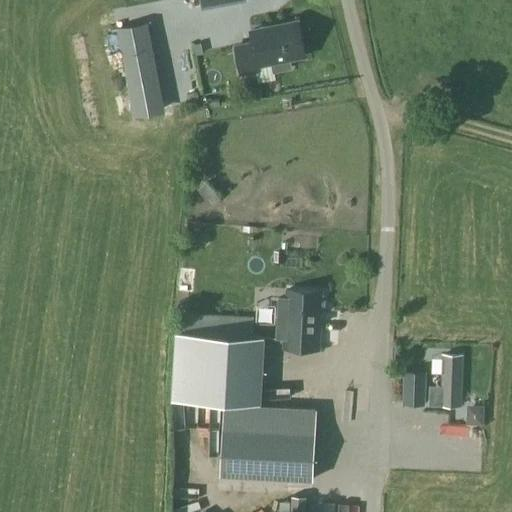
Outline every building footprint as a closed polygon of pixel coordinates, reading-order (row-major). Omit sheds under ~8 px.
[(254,43),(235,46),(241,75),(257,72),(259,82),(275,79),(274,72),(291,69),(289,59),(305,56),(298,21),(251,30),(254,43)] [(145,22),(119,26),(133,114),(159,110),(145,22)] [(187,94),(188,102),(198,101),(197,93),(187,94)] [(277,299),(276,339),(284,339),(283,349),(318,350),(320,311),(320,306),(323,306),(324,297),(320,297),(320,292),(286,291),(285,299),(281,299),(277,299)] [(252,336),(253,317),(179,314),(178,333),(175,332),(172,398),(254,402),(257,337),(252,336)] [(430,392),(430,405),(460,406),(461,355),(443,355),(443,358),(443,373),(442,393),(430,392)] [(424,405),(425,371),(405,371),(403,404),(424,405)] [(313,479),(317,409),(224,404),(220,475),(313,479)] [(483,425),(483,405),(466,405),(466,424),(483,425)] [(174,486),(174,495),(198,496),(199,487),(174,486)]
